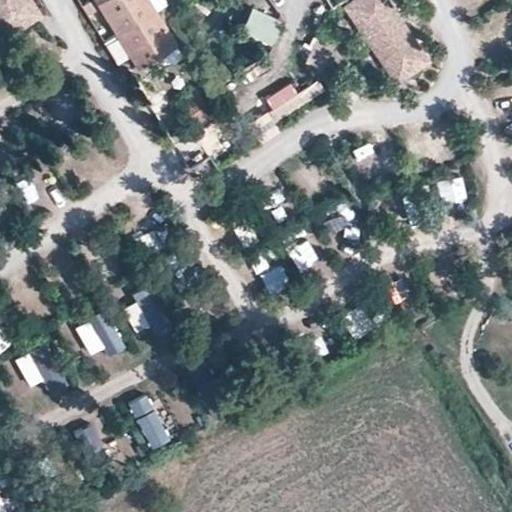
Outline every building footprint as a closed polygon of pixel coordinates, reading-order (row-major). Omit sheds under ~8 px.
[(0,0),(0,25),(2,28),(34,6),(29,0),(0,0)] [(173,43),(146,0),(93,0),(114,34),(103,40),(116,62),(127,55),(133,66),(173,43)] [(349,0),(343,4),(393,79),(424,58),(385,0),(349,0)] [(279,16),(249,3),(239,26),(268,39),(279,16)] [(499,27),(511,19),(511,9),(510,6),(493,16),(499,27)] [(330,41),(315,35),(306,59),(320,65),(330,41)] [(212,118),(193,87),(173,100),(191,130),(212,118)] [(0,155),(13,149),(6,134),(0,136),(0,155)] [(54,145),(63,166),(82,158),(73,137),(54,145)] [(372,170),(370,151),(356,152),(358,171),(372,170)] [(34,193),(54,178),(40,158),(19,172),(34,193)] [(308,199),(329,186),(314,163),(293,177),(308,199)] [(439,223),(453,219),(443,186),(429,190),(439,223)] [(0,188),(0,208),(8,204),(0,188)] [(378,205),(394,203),(392,188),(376,190),(378,205)] [(286,193),(264,201),(271,220),(293,211),(286,193)] [(349,197),(336,201),(345,228),(358,223),(349,197)] [(333,205),(318,213),(325,228),(341,220),(333,205)] [(249,218),(230,226),(237,242),(256,235),(249,218)] [(134,227),(144,253),(161,246),(151,221),(134,227)] [(298,227),(281,240),(294,258),(312,245),(298,227)] [(259,246),(243,272),(260,282),(276,256),(259,246)] [(41,317),(55,306),(35,278),(20,289),(41,317)] [(118,297),(133,332),(165,318),(150,283),(118,297)] [(91,355),(119,337),(98,305),(70,323),(91,355)] [(0,342),(9,334),(0,324),(0,342)] [(38,376),(46,390),(63,380),(39,338),(10,355),(27,383),(38,376)] [(140,391),(123,402),(149,443),(166,432),(140,391)] [(168,405),(156,413),(167,430),(179,422),(168,405)]
